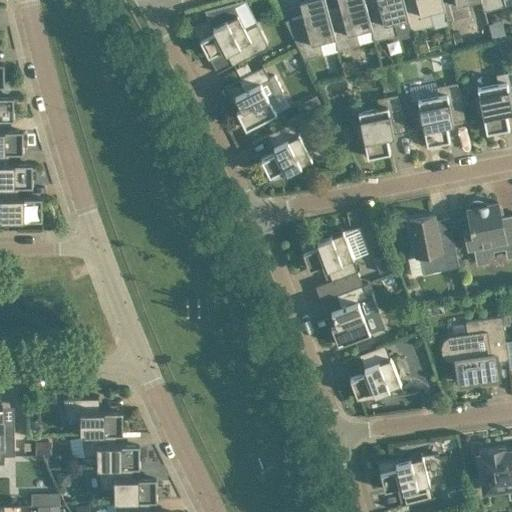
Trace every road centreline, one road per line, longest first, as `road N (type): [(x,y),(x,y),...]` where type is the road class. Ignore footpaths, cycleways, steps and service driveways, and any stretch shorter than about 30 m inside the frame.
road 1 (residential): [(257,214),(511,161)]
road 2 (residential): [(98,244),(28,0)]
road 3 (residential): [(257,214),(147,3)]
road 4 (residential): [(340,435),(257,214)]
road 5 (residential): [(340,435),(511,410)]
road 6 (residential): [(218,511),(144,365)]
road 7 (residential): [(0,368),(144,365)]
road 8 (residential): [(144,365),(98,244)]
